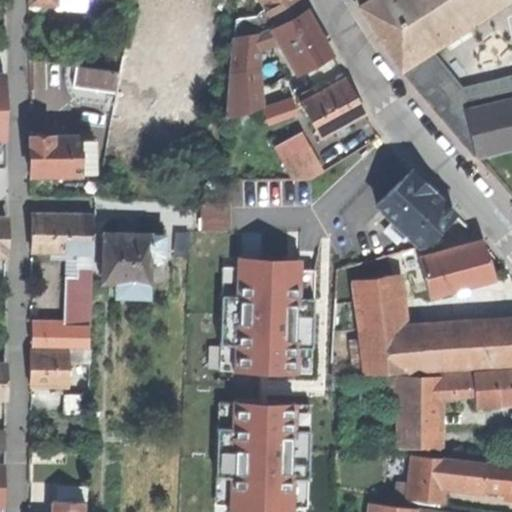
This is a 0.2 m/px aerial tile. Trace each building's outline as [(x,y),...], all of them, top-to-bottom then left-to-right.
[(247,22),(248,34),(271,29),(306,9),(301,0),(261,0),(273,21),(268,23),(265,17),(247,22)] [(381,39),(400,68),(429,50),(506,0),(368,0),(367,1),(359,6),(381,39)] [(227,119),(261,106),(259,88),(295,73),(296,74),(332,55),(321,37),(306,9),(271,29),(248,34),(236,37),(227,119)] [(429,50),(400,68),(477,159),(511,150),(511,98),(464,109),(432,71),(440,65),(429,50)] [(122,55),(119,71),(114,99),(112,116),(152,123),(157,98),(171,101),(177,64),(163,62),(122,55)] [(114,99),(119,71),(65,64),(64,73),(69,92),(79,102),(82,99),(100,101),(100,97),(114,99)] [(511,77),(460,90),(440,65),(432,71),(464,109),(511,98),(511,77)] [(301,103),(320,138),(365,114),(356,99),(345,78),(301,103)] [(268,122),(296,112),(291,98),(263,108),(268,122)] [(82,175),(81,172),(80,138),(80,134),(62,135),(53,135),(30,136),(32,177),(82,175)] [(275,151),(283,165),(308,149),(299,135),(275,151)] [(80,138),(81,172),(93,172),(92,138),(80,138)] [(311,180),(322,173),(308,149),(283,165),(292,180),(311,180)] [(395,221),(407,233),(421,246),(426,245),(454,215),(410,171),(377,205),(395,221)] [(201,230),(229,230),(229,203),(201,204),(201,230)] [(78,253),(92,253),(93,215),(33,213),(32,252),(58,252),(66,253),(78,253)] [(402,237),(407,233),(395,221),(391,226),(402,237)] [(397,242),(402,237),(391,226),(386,231),(392,236),(397,242)] [(149,283),(150,254),(150,235),(150,233),(126,233),(103,232),(102,282),(149,283)] [(150,235),(150,254),(163,254),(164,235),(150,235)] [(487,263),(481,240),(419,257),(429,296),(491,279),(487,263)] [(92,253),(78,253),(77,278),(65,277),(65,304),(64,323),(64,325),(89,326),(90,326),(92,253)] [(66,253),(65,277),(77,278),(78,253),(66,253)] [(299,258),(237,257),(236,295),(220,295),(219,344),(234,344),(233,371),(296,372),(297,346),(312,347),(312,309),(313,298),(298,298),(299,269),(299,258)] [(313,269),(299,269),(298,298),(313,298),(313,269)] [(404,340),(395,275),(353,280),(356,301),(337,304),(335,330),(359,327),(365,374),(408,371),(511,364),(511,328),(428,335),(404,340)] [(88,346),(89,326),(64,325),(64,323),(31,322),(30,345),(88,346)] [(311,372),(312,347),(297,346),(296,372),(311,372)] [(68,362),(68,349),(31,349),(30,386),(48,386),(68,386),(68,362)] [(90,349),(68,349),(68,362),(89,362),(90,349)] [(399,447),(438,448),(438,395),(476,392),(476,406),(507,403),(511,402),(511,370),(482,373),(482,370),(452,373),(425,372),(425,377),(389,377),(389,400),(400,400),(399,447)] [(88,395),(63,394),(63,411),(87,411),(88,395)] [(262,401),(232,401),(232,427),(216,427),(215,476),(230,476),(228,511),(291,511),(292,507),(292,478),(308,478),(309,429),(294,429),(295,402),(262,401)] [(310,403),(295,402),(294,429),(309,429),(310,403)] [(484,489),(486,463),(447,459),(432,458),(414,456),(408,498),(441,504),(443,485),(484,489)] [(511,465),(486,463),(484,489),(506,491),(505,498),(511,498),(511,465)] [(307,507),(308,478),(292,478),(292,507),(307,507)] [(57,501),(84,502),(86,502),(86,486),(57,486),(57,501)] [(83,511),(84,502),(57,501),(52,501),(51,511),(83,511)] [(440,511),(417,508),(370,503),(368,511),(440,511)]
